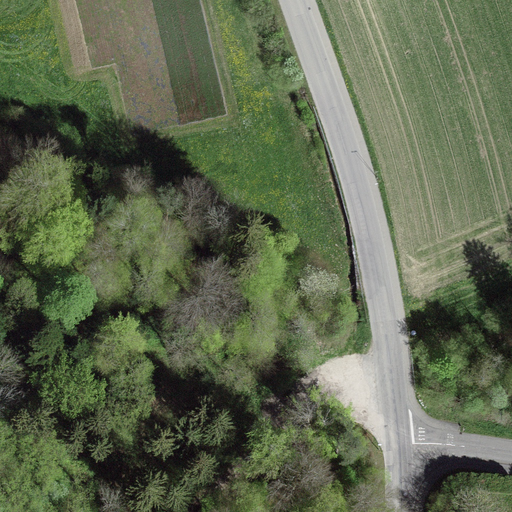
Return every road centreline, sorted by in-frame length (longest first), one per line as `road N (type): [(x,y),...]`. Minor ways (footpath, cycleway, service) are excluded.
road 1 (residential): [(401,444),(368,203),(299,0)]
road 2 (track): [(395,386),(341,397),(206,511)]
